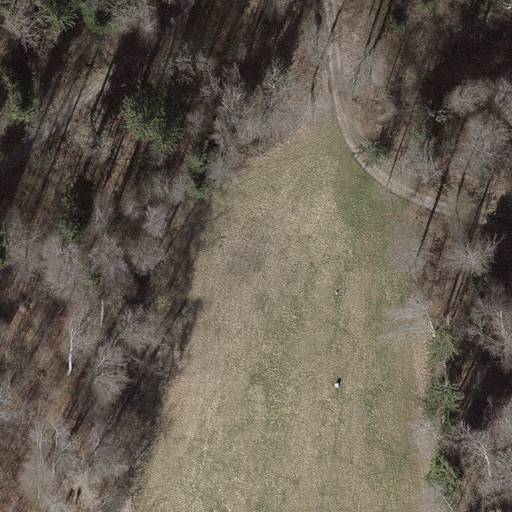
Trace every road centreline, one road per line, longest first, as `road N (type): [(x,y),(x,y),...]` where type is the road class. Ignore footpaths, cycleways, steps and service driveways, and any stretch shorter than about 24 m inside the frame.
road 1 (track): [(340,109),(278,141),(157,235),(136,483),(126,511)]
road 2 (track): [(511,217),(387,177),(340,109),(329,0)]
road 3 (track): [(181,0),(51,94),(0,148)]
